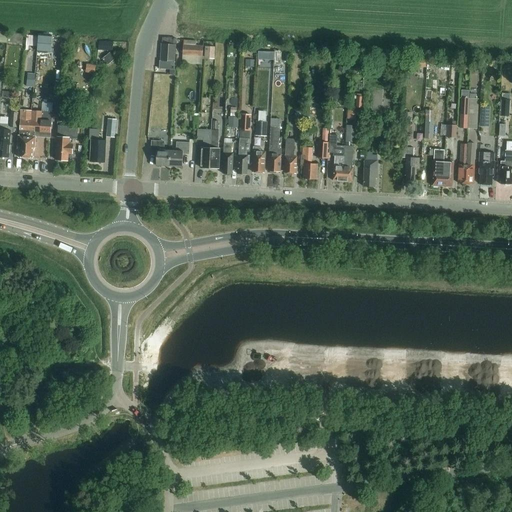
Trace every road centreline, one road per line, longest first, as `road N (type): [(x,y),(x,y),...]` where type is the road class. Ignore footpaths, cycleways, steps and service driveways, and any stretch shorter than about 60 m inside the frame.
road 1 (residential): [(511,209),(128,189)]
road 2 (secondary): [(160,256),(299,237),(511,249)]
road 3 (unclassified): [(128,189),(139,45),(160,0)]
road 4 (residential): [(128,189),(0,180)]
road 5 (unclassified): [(0,449),(91,419),(112,400)]
